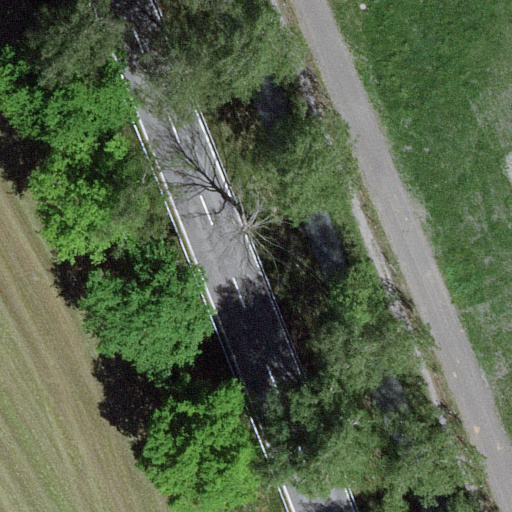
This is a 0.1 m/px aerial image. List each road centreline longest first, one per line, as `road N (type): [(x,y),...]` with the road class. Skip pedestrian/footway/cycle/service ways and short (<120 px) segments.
road 1 (track): [(503,511),(291,0)]
road 2 (secondary): [(323,511),(117,0)]
